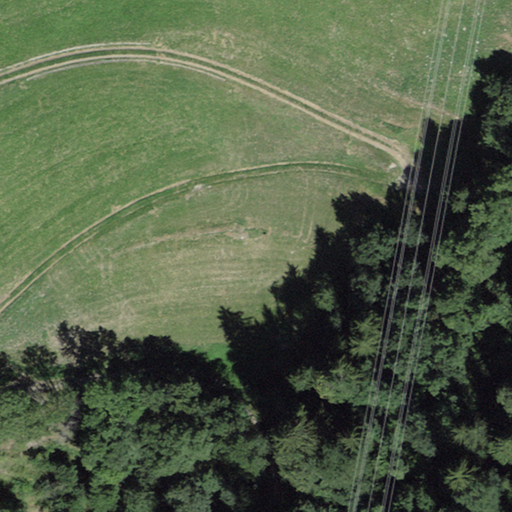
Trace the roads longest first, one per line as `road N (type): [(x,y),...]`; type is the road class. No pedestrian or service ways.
road 1 (track): [(0,78),(113,52),(191,59),(402,151),(417,161),(419,179)]
road 2 (track): [(0,306),(107,219),(191,182),(301,165),(419,179)]
road 3 (track): [(186,351),(55,364),(0,381)]
